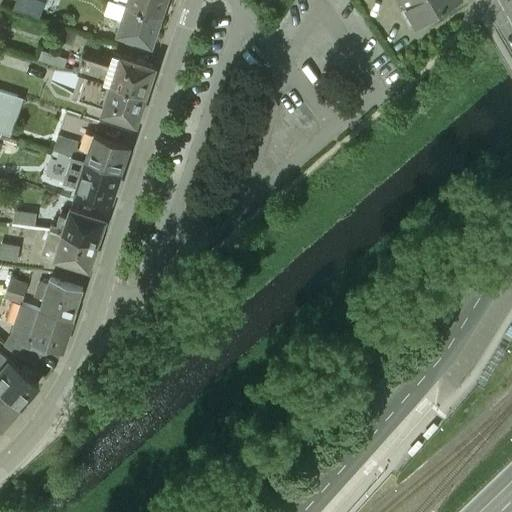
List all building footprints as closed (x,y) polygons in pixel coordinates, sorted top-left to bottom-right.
[(43,0),(17,0),(14,10),(37,18),(43,0)] [(164,0),(122,0),(121,3),(127,5),(159,16),(164,0)] [(406,0),(419,22),(427,17),(430,19),(439,13),(437,10),(453,0),(406,0)] [(121,3),(115,1),(110,15),(123,19),(127,5),(121,3)] [(161,20),(159,16),(127,5),(123,19),(118,34),(152,45),(157,30),(160,28),(162,24),(161,20)] [(68,58),(42,49),(38,60),(64,69),(68,58)] [(155,67),(121,55),(119,61),(113,59),(111,64),(83,54),(77,73),(86,76),(145,96),(155,67)] [(145,96),(86,76),(78,99),(105,108),(103,113),(136,124),(145,96)] [(0,90),(0,132),(5,134),(17,96),(0,90)] [(129,146),(94,134),(92,140),(86,137),(83,145),(79,144),(75,157),(121,171),(129,146)] [(79,144),(57,137),(53,149),(71,155),(75,157),(79,144)] [(75,157),(71,155),(62,182),(112,198),(121,171),(75,157)] [(61,217),(56,231),(97,243),(104,220),(70,209),(67,219),(61,217)] [(97,243),(56,231),(55,236),(49,234),(43,255),(89,268),(97,243)] [(83,287),(50,277),(48,285),(40,282),(36,296),(44,298),(40,308),(72,319),(83,287)] [(26,284),(10,279),(4,297),(21,303),(26,284)] [(72,319),(40,308),(40,309),(21,303),(13,334),(5,345),(18,354),(23,345),(26,347),(31,339),(63,349),(72,319)] [(26,347),(23,345),(18,354),(36,366),(43,355),(26,347)] [(38,383),(8,358),(0,349),(0,388),(19,405),(38,383)] [(0,427),(19,405),(0,388),(0,427)]
